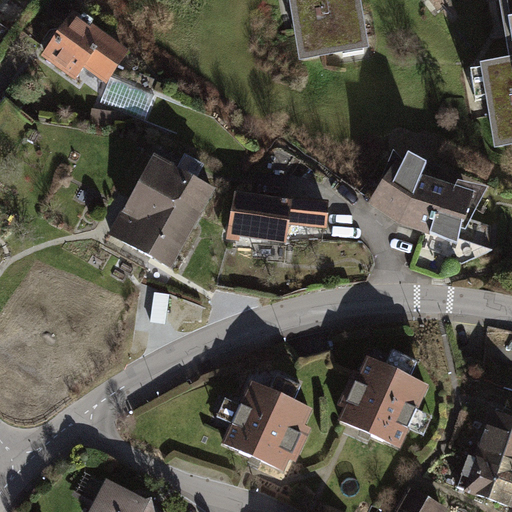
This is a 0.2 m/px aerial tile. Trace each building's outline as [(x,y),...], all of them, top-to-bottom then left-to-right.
[(301,0),(310,58),(376,49),(369,0),(301,0)] [(74,17),(46,56),(75,76),(84,64),(107,80),(126,54),(74,17)] [(511,62),(501,65),(511,131),(511,62)] [(165,157),(143,196),(202,228),(223,189),(165,157)] [(403,161),(381,205),(464,245),(485,201),(403,161)] [(143,196),(122,236),(181,266),(202,228),(143,196)] [(339,207),(242,198),(238,240),(297,245),(299,226),(337,229),(339,207)] [(367,363),(337,425),(394,452),(424,391),(367,363)] [(254,383),(224,444),(281,472),(311,410),(254,383)] [(511,421),(494,415),(467,485),(511,502),(511,501),(511,421)] [(149,511),(105,485),(89,511),(149,511)] [(397,511),(445,511),(448,509),(411,488),(397,511)]
